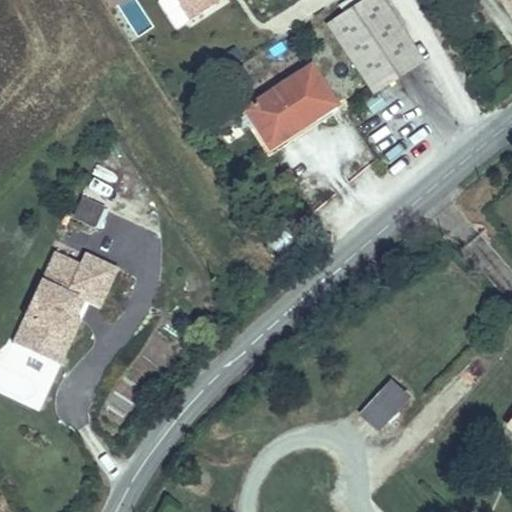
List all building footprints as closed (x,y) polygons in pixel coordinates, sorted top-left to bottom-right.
[(177,0),(191,21),(223,0),(177,0)] [(366,0),(327,26),(373,94),(423,61),(382,0),(366,0)] [(511,0),(503,0),(511,12),(511,0)] [(257,127),(271,148),(336,106),(311,67),(241,113),(244,118),(237,122),(242,130),(248,126),(252,130),(257,127)] [(95,198),(76,191),(66,214),(85,222),(95,198)] [(110,263),(77,249),(72,260),(47,249),(18,316),(23,318),(27,326),(18,345),(43,356),(56,361),(66,337),(75,315),(71,313),(64,310),(71,294),(78,297),(93,303),(110,263)] [(71,313),(78,297),(71,294),(64,310),(71,313)] [(18,345),(27,326),(23,318),(18,316),(8,341),(18,345)] [(391,384),(363,415),(379,430),(407,399),(391,384)]
